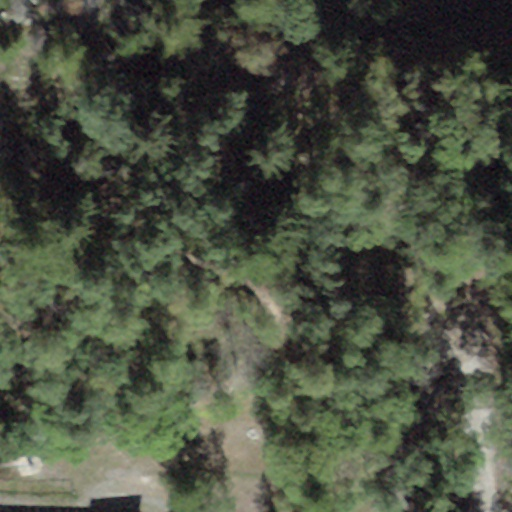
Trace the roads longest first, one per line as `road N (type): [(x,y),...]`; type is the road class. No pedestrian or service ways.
road 1 (track): [(240,511),(154,490),(0,495)]
road 2 (track): [(511,383),(493,376),(467,406),(402,511)]
